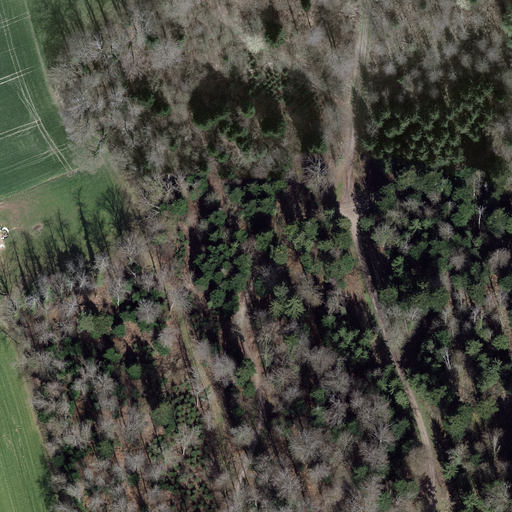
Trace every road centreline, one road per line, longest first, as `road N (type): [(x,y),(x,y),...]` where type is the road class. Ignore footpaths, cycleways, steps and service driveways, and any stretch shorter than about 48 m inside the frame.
road 1 (track): [(368,0),(351,189),(360,251),(425,439),(431,511)]
road 2 (track): [(353,204),(328,208),(276,254),(267,302),(275,361),(267,405),(229,511)]
road 3 (track): [(353,204),(511,134)]
